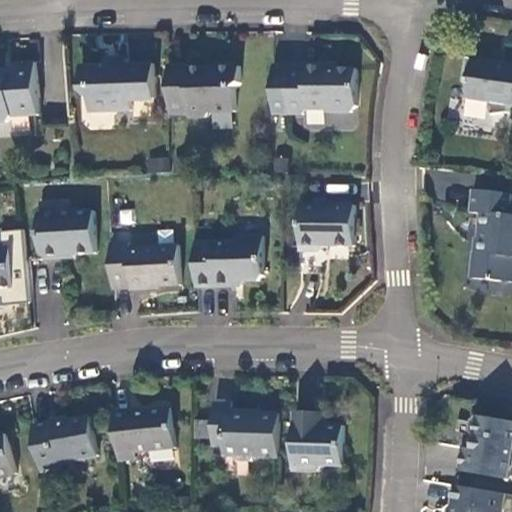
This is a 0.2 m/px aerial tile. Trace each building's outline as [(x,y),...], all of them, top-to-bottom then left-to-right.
[(511,66),(509,73),(495,71),(494,64),(468,60),(464,85),(470,87),(469,102),(491,105),(492,118),(510,115),(511,108),(511,66)] [(109,66),(85,68),(86,93),(92,93),(94,114),(135,111),(134,101),(158,99),(157,65),(131,66),(131,61),(109,61),(109,66)] [(43,115),(38,63),(20,64),(20,73),(0,74),(0,123),(13,124),(16,117),(43,115)] [(276,114),(291,114),(306,114),(310,110),(329,110),(330,112),(353,112),(360,105),(360,68),(329,69),(329,63),(307,63),(307,64),(276,64),(276,114)] [(191,66),(172,68),(174,115),(192,115),(193,118),(209,117),(214,112),(238,113),(238,91),(243,82),(243,65),(191,69),(191,66)] [(146,158),(147,172),(170,171),(169,157),(146,158)] [(511,210),(511,211),(511,200),(509,197),(476,193),(475,215),(487,217),(484,256),(476,255),(474,282),(511,285),(511,210)] [(357,208),(302,207),(303,253),(323,253),(328,249),(357,248),(357,208)] [(98,256),(95,213),(40,218),(43,256),(49,261),(66,260),(66,258),(98,256)] [(235,243),(198,246),(199,289),(238,289),(238,284),(261,283),(266,277),(264,237),(240,238),(235,243)] [(133,244),(113,247),(116,292),(133,291),(134,293),(155,292),(155,290),(183,288),(180,247),(133,250),(133,244)] [(0,291),(17,290),(13,251),(0,252),(0,291)] [(258,459),(281,460),(282,416),(253,416),(253,413),(234,412),(235,404),(216,404),(215,425),(215,438),(215,449),(226,450),(226,459),(237,460),(239,464),(254,464),(258,459)] [(135,411),(118,414),(124,462),(141,461),(140,455),(180,450),(175,410),(135,414),(135,411)] [(347,467),(347,427),(329,427),(318,427),(319,415),(296,414),(296,473),(321,474),(327,467),(347,467)] [(330,415),(319,415),(318,427),(329,427),(330,415)] [(58,422),(36,426),(45,472),(67,468),(66,464),(103,456),(95,418),(58,424),(58,422)] [(511,482),(511,473),(511,424),(481,419),(474,423),(473,436),(477,441),(475,452),(465,451),(461,475),(511,482)] [(215,425),(201,424),(201,438),(215,438),(215,425)] [(0,479),(20,474),(9,434),(0,436),(0,479)] [(506,511),(509,496),(459,487),(457,507),(460,508),(459,511),(506,511)]
